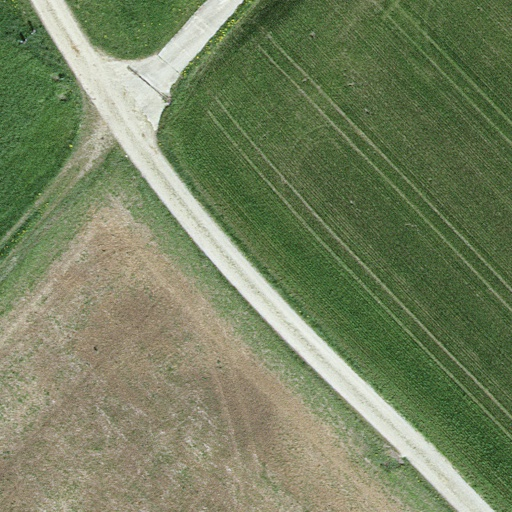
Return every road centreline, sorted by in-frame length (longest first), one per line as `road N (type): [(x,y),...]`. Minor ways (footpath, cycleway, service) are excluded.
road 1 (track): [(449,511),(110,130),(46,0)]
road 2 (track): [(228,0),(110,130)]
road 3 (track): [(0,258),(110,130)]
